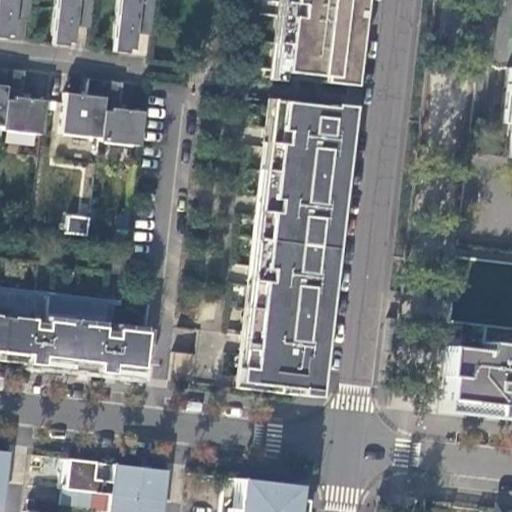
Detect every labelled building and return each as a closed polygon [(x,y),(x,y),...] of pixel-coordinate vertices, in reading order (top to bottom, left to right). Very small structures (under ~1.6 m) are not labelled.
[(0,0),(0,34),(10,36),(13,5),(29,6),(30,0),(0,0)] [(54,0),(50,41),(70,43),(74,12),(90,13),(91,0),(54,0)] [(116,0),(111,48),(131,50),(135,19),(151,21),(153,0),(116,0)] [(347,81),(355,0),(290,0),(290,5),(277,3),(275,19),(287,20),(280,75),(347,81)] [(268,74),(280,75),(287,20),(275,19),(268,74)] [(511,68),(508,68),(501,123),(509,124),(506,158),(511,158),(511,68)] [(23,74),(6,72),(0,118),(0,130),(38,135),(42,100),(19,97),(23,74)] [(97,138),(103,83),(86,81),(84,105),(61,103),(57,133),(97,138)] [(121,85),(103,83),(97,138),(97,141),(136,146),(140,112),(117,109),(121,85)] [(311,397),(345,106),(327,104),(327,107),(277,101),(274,130),(261,129),(260,142),(272,143),(266,199),(254,197),(252,210),(264,212),(257,268),(245,267),(244,279),(256,281),(249,336),(237,335),(235,348),(248,349),(245,369),(233,367),(231,382),(293,389),(293,395),(311,397)] [(65,214),(63,233),(87,236),(89,217),(65,214)] [(139,368),(143,332),(114,329),(113,337),(100,335),(103,302),(46,295),(42,328),(28,327),(32,293),(0,289),(0,351),(24,355),(23,364),(38,365),(40,357),(96,363),(95,372),(110,374),(112,365),(139,368)] [(392,352),(393,334),(386,333),(384,351),(392,352)] [(443,347),(435,412),(511,420),(511,346),(478,342),(477,351),(443,347)] [(194,354),(170,351),(167,380),(191,383),(194,354)] [(162,470),(111,464),(107,494),(158,501),(162,470)] [(288,511),(292,485),(234,479),(230,511),(288,511)] [(88,508),(89,493),(61,489),(59,505),(88,508)] [(157,511),(158,501),(107,494),(104,511),(157,511)]
